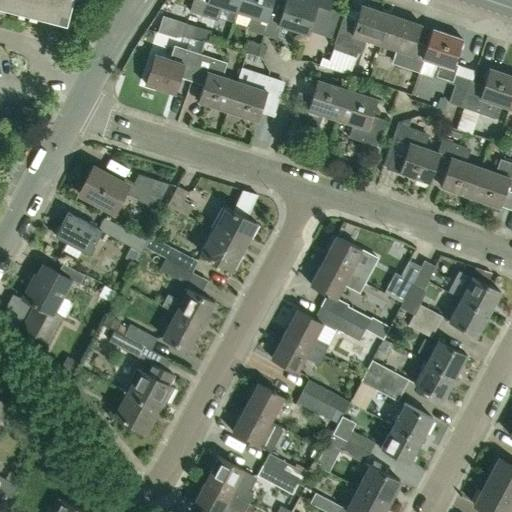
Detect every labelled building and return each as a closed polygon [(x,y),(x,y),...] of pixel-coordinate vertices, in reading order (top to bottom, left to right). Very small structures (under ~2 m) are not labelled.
[(0,0),(0,7),(67,25),(73,0),(0,0)] [(236,12),(240,0),(194,0),(191,12),(216,19),(220,7),(236,12)] [(273,0),(240,0),(236,12),(253,17),(249,30),(275,38),(278,25),(283,14),(281,13),(270,10),(273,0)] [(303,0),(285,0),(281,13),(283,14),(278,25),(308,34),(309,32),(333,39),(342,12),(329,8),(331,0),(303,0),(304,0),(303,0)] [(344,20),(336,44),(360,52),(364,39),(381,45),(391,16),(361,6),(355,24),(344,20)] [(421,26),(391,16),(381,45),(397,51),(393,62),(419,71),(423,59),(422,58),(426,48),(415,44),(421,26)] [(200,37),(208,39),(211,30),(186,22),(182,35),(186,35),(191,35),(196,36),(200,37)] [(432,30),(426,48),(422,58),(423,59),(438,65),(434,76),(448,81),(462,40),(432,30)] [(257,43),(257,57),(270,58),(270,43),(257,43)] [(192,80),(199,56),(175,49),(171,61),(154,55),(145,85),(175,95),(181,77),(192,80)] [(225,65),(199,56),(192,80),(203,84),(197,102),(227,112),(237,82),(221,77),(225,65)] [(482,86),(471,82),(463,107),(488,116),(492,103),(509,109),(511,100),(511,76),(489,68),(482,86)] [(237,82),(227,112),(257,122),(261,111),(272,115),(282,83),(257,75),(253,88),(237,82)] [(458,78),(449,103),(463,107),(471,82),(458,78)] [(338,118),(347,90),(317,80),(311,99),(300,95),(293,118),(318,126),(322,113),(338,118)] [(376,100),(347,90),(338,118),(354,123),(350,136),(375,144),(382,122),(370,118),(376,100)] [(400,172),(430,183),(436,164),(439,154),(439,153),(423,147),(427,135),(402,126),(394,150),(406,154),(400,172)] [(443,141),(439,153),(439,154),(436,164),(446,168),(440,186),(470,197),(480,168),(463,162),(467,149),(443,141)] [(480,168),(470,197),(499,207),(505,189),(511,191),(511,164),(501,161),(496,174),(480,168)] [(143,191),(160,200),(168,184),(137,175),(133,183),(119,176),(116,180),(92,167),(78,194),(114,213),(124,194),(137,201),(138,200),(143,191)] [(177,187),(167,206),(187,217),(193,206),(184,201),(188,192),(177,187)] [(213,231),(244,247),(256,224),(225,208),(213,231)] [(101,231),(99,230),(68,213),(55,236),(88,254),(101,232),(101,231)] [(130,247),(141,253),(144,247),(148,241),(124,229),(118,241),(130,247)] [(232,270),(244,247),(213,231),(201,254),(232,270)] [(150,237),(148,241),(144,247),(166,258),(165,259),(192,273),(198,261),(150,237)] [(372,274),(354,265),(361,250),(336,237),(323,262),(366,284),(372,274)] [(192,273),(165,259),(159,270),(186,284),(192,273)] [(435,267),(423,260),(419,267),(412,284),(423,290),(435,267)] [(405,294),(419,267),(408,261),(394,288),(405,294)] [(366,284),(323,262),(310,285),(336,299),(343,285),(361,295),(366,284)] [(22,298),(31,302),(35,304),(22,327),(47,340),(61,315),(54,312),(71,279),(43,264),(25,298),(22,297),(22,298)] [(476,268),(459,299),(489,315),(501,293),(486,285),(493,273),(476,268)] [(162,306),(201,327),(213,304),(187,290),(181,301),(168,294),(162,306)] [(401,302),(399,308),(413,315),(419,305),(404,297),(401,302)] [(489,315),(459,299),(448,320),(477,336),(489,315)] [(419,305),(413,315),(436,328),(442,317),(419,305)] [(188,351),(201,327),(162,306),(161,307),(175,313),(162,337),(188,351)] [(348,307),(342,317),(365,329),(370,319),(348,307)] [(296,311),(284,334),(323,355),(328,346),(314,338),(322,324),(296,311)] [(436,328),(413,315),(408,326),(431,338),(436,328)] [(342,317),(336,329),(359,341),(365,329),(342,317)] [(117,327),(115,331),(124,336),(145,347),(150,350),(157,339),(130,325),(127,332),(117,327)] [(124,336),(115,331),(109,342),(139,358),(145,347),(124,336)] [(323,355),(284,334),(271,359),(296,372),(304,358),(318,365),(323,355)] [(437,341),(426,363),(455,378),(466,356),(437,341)] [(66,357),(61,369),(73,374),(78,362),(66,357)] [(173,389),(169,387),(169,386),(167,385),(172,376),(143,360),(126,392),(157,409),(161,402),(165,404),(173,389)] [(372,361),(366,371),(403,391),(408,380),(372,361)] [(443,400),(455,378),(426,363),(414,384),(443,400)] [(366,371),(363,377),(360,382),(397,402),(403,391),(366,371)] [(73,379),(67,390),(64,394),(88,420),(99,411),(73,379)] [(308,380),(302,392),(336,410),(344,414),(350,402),(308,380)] [(257,384),(244,408),(270,421),(282,398),(257,384)] [(145,432),(157,409),(126,392),(114,416),(145,432)] [(336,410),(302,392),(297,403),(331,421),(336,410)] [(404,404),(392,426),(421,441),(433,419),(404,404)] [(270,421),(244,408),(232,432),(257,445),(265,431),(278,438),(283,428),(270,421)] [(421,441),(392,426),(381,448),(409,463),(421,441)] [(351,431),(346,442),(369,454),(375,444),(351,431)] [(327,444),(338,451),(363,465),(369,454),(346,442),(343,440),(332,434),(327,444)] [(269,454),(264,464),(304,486),(309,475),(292,466),(269,454)] [(219,457),(205,482),(248,504),(254,494),(246,490),(253,476),(244,471),(245,471),(219,457)] [(511,466),(498,459),(486,483),(511,496),(511,466)] [(304,486),(264,464),(258,476),(292,495),(297,485),(303,488),(304,486)] [(371,466),(358,489),(388,505),(401,482),(371,466)] [(0,475),(0,495),(9,480),(0,475)] [(204,511),(222,511),(226,505),(239,511),(243,511),(248,504),(205,482),(193,505),(204,511)] [(511,511),(511,496),(486,483),(474,505),(487,511),(511,511)] [(384,511),(388,505),(358,489),(345,511),(384,511)] [(326,511),(340,511),(343,507),(316,493),(310,503),(326,511)] [(83,511),(58,499),(51,511),(83,511)]
